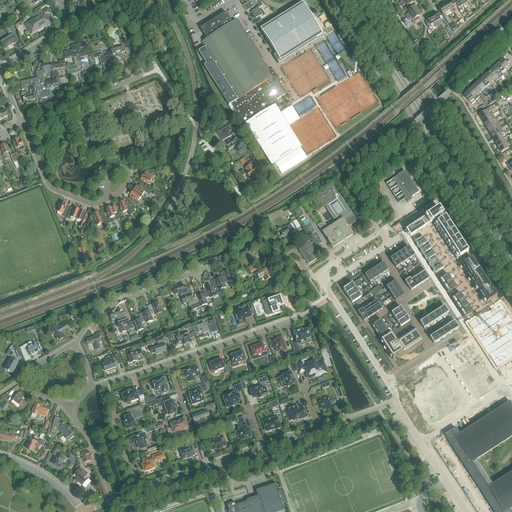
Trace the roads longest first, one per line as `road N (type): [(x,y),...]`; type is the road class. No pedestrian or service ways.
road 1 (secondary): [(511,260),(350,0)]
road 2 (residential): [(74,346),(108,305),(211,266)]
road 3 (residential): [(465,511),(387,380)]
road 4 (residential): [(239,194),(158,69)]
road 5 (residential): [(169,362),(301,316)]
road 6 (residential): [(21,123),(143,75)]
road 7 (residential): [(142,490),(264,448)]
road 8 (residential): [(21,123),(51,187),(92,204),(105,200)]
